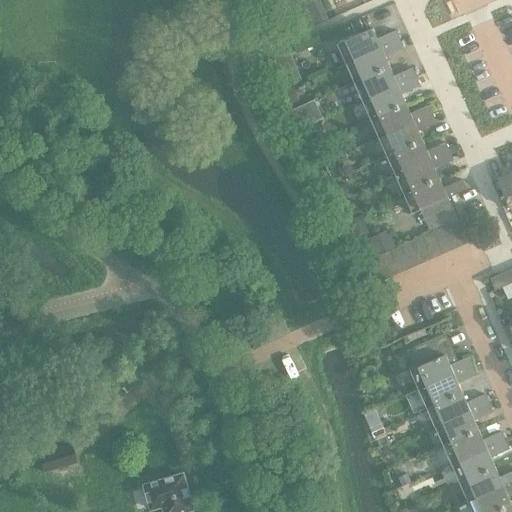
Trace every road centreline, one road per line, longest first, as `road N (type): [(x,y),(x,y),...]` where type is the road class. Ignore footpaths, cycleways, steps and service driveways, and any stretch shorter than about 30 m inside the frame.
road 1 (residential): [(215,376),(454,269)]
road 2 (residential): [(454,269),(511,397)]
